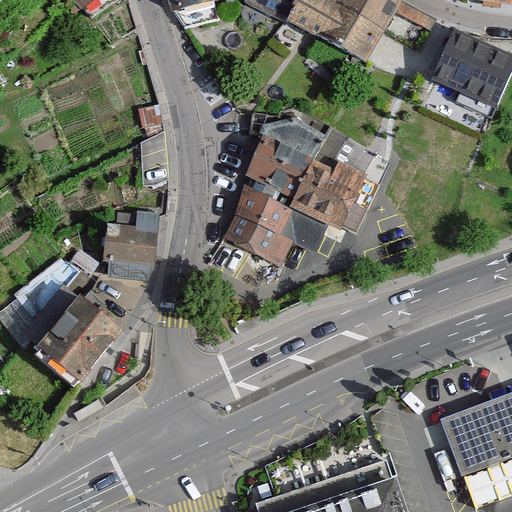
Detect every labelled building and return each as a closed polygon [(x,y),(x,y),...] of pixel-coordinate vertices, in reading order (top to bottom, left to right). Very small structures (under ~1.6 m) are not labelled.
[(76,0),(90,17),(114,0),(76,0)] [(198,0),(165,0),(170,12),(200,4),(198,0)] [(272,0),(295,11),(299,0),(272,0)] [(366,63),(403,0),(299,0),(295,11),(289,20),(366,63)] [(511,63),(511,54),(445,22),(420,74),(490,108),(511,63)] [(167,129),(160,104),(142,108),(148,138),(167,129)] [(294,201),(313,161),(327,136),(296,117),(263,126),(259,134),(264,136),(246,178),(250,180),(294,201)] [(327,136),(313,161),(294,201),(292,207),(356,235),(379,187),(364,178),(377,154),(332,126),(327,136)] [(294,201),(250,180),(239,214),(279,234),(292,207),(294,201)] [(154,277),(158,214),(137,213),(136,228),(108,226),(105,262),(109,262),(108,274),(154,277)] [(227,239),(280,266),(293,241),(279,234),(239,214),(227,239)] [(93,274),(100,263),(80,250),(73,261),(93,274)] [(121,332),(79,298),(31,356),(73,391),(121,332)] [(511,459),(511,395),(443,421),(465,478),(511,459)] [(404,511),(387,460),(253,505),(255,511),(404,511)]
